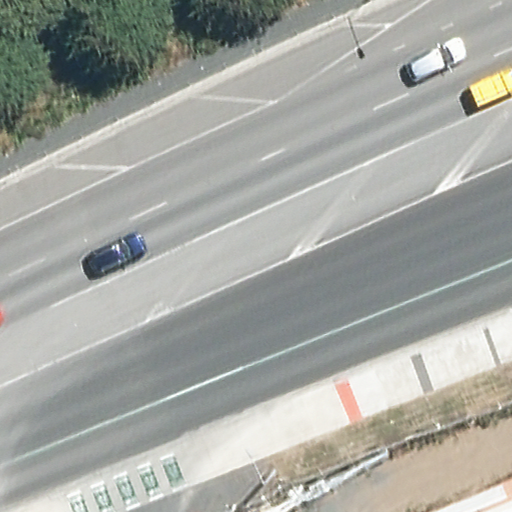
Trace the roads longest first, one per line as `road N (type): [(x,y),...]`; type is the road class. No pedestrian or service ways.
road 1 (trunk): [(0,254),(511,11)]
road 2 (trunk): [(511,191),(0,398)]
